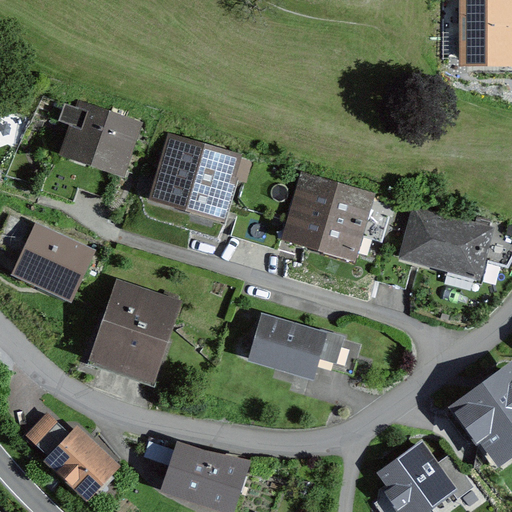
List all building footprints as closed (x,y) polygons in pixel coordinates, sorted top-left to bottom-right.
[(511,0),(445,0),(446,1),(459,1),(458,68),(511,68),(511,0)] [(127,178),(147,121),(82,98),(62,154),(127,178)] [(238,174),(245,151),(171,128),(150,199),(228,222),(242,175),(238,174)] [(355,259),(377,188),(302,165),(280,236),(355,259)] [(491,251),(488,250),(495,224),(414,201),(399,256),(446,269),(446,272),(483,282),(491,251)] [(73,300),(98,247),(38,219),(13,273),(73,300)] [(161,382),(189,297),(122,276),(95,360),(161,382)] [(503,300),(511,288),(511,282),(504,276),(491,291),(503,300)] [(330,326),(329,328),(267,309),(252,358),(318,379),(324,359),(358,370),(369,338),(330,326)] [(511,462),(511,364),(511,365),(447,411),(476,450),(480,447),(498,472),(511,462)] [(28,434),(50,455),(47,459),(90,499),(124,463),(81,422),(74,430),(51,409),(28,434)] [(234,511),(253,456),(178,435),(162,486),(234,511)] [(431,511),(458,493),(421,443),(377,475),(389,492),(384,496),(395,511),(431,511)] [(479,501),(472,491),(463,498),(470,507),(479,501)]
